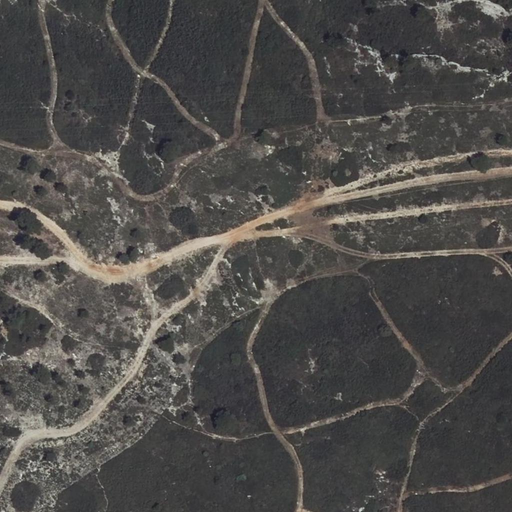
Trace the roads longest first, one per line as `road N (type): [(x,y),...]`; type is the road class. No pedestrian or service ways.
road 1 (track): [(0,484),(26,440),(101,407),(158,323),(204,282),(236,229)]
road 2 (track): [(511,152),(460,152),(385,169),(236,229)]
road 3 (track): [(236,229),(112,270),(81,257),(45,218),(0,203)]
road 4 (track): [(511,275),(478,252),(336,243),(292,207)]
